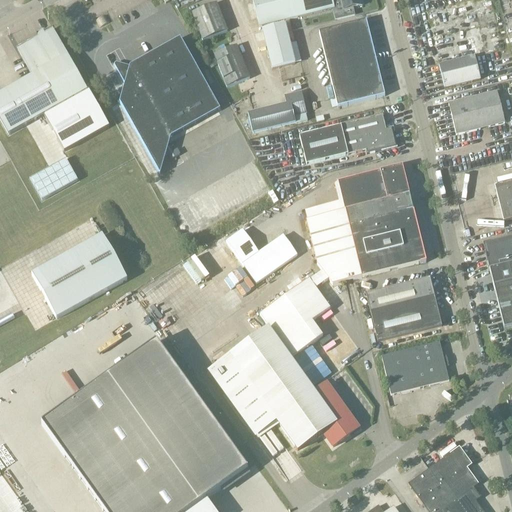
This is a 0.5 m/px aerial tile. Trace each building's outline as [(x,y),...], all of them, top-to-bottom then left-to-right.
[(252,0),(259,27),(297,18),(292,0),(252,0)] [(331,0),(292,0),(297,18),(334,9),(331,0)] [(363,6),(361,0),(340,0),(343,10),(363,6)] [(202,42),(227,32),(216,4),(191,14),(202,42)] [(385,96),(373,50),(366,21),(319,32),(335,99),(330,101),(332,109),(385,96)] [(295,64),(285,27),(285,25),(262,31),(272,70),(295,64)] [(36,34),(38,38),(18,50),(32,76),(0,93),(0,119),(9,135),(43,116),(64,152),(109,127),(88,90),(87,91),(68,56),(53,30),(45,35),(42,31),(36,34)] [(161,174),(170,142),(171,138),(220,110),(180,39),(131,66),(117,63),(116,63),(115,63),(115,64),(114,65),(114,66),(114,67),(131,97),(120,104),(160,175),(161,174)] [(227,88),(249,80),(236,47),(214,56),(227,88)] [(439,65),(445,88),(480,80),(474,56),(439,65)] [(286,105),(248,114),(252,134),(295,123),(295,124),(307,121),(305,115),(306,114),(301,93),(288,96),(288,98),(287,100),(285,101),(286,105)] [(504,124),(501,111),(497,93),(448,105),(456,136),(504,124)] [(367,155),(377,152),(398,147),(393,128),(386,130),(382,116),(299,135),(306,165),(366,151),(367,155)] [(30,179),(42,201),(78,181),(66,160),(30,179)] [(403,167),(338,182),(345,211),(319,218),(317,208),(305,211),(308,220),(307,221),(317,264),(322,272),(309,281),(308,280),(259,316),(274,336),(278,342),(291,359),(323,337),(312,323),(330,310),(315,290),(329,280),(332,286),(419,265),(425,264),(413,212),(411,204),(403,167)] [(511,181),(495,186),(504,222),(511,220),(511,181)] [(243,230),(226,242),(256,285),(297,255),(283,236),(259,253),(243,230)] [(102,236),(31,276),(56,320),(126,280),(102,236)] [(490,270),(511,264),(511,236),(483,243),(486,254),(485,254),(486,261),(487,260),(490,270)] [(511,264),(490,270),(504,329),(511,327),(511,264)] [(377,342),(441,327),(442,327),(430,278),(366,294),(377,342)] [(125,301),(0,377),(0,425),(142,324),(125,301)] [(268,331),(210,373),(256,436),(276,421),(298,451),(323,433),(333,447),(359,429),(326,384),(314,394),(277,343),(278,342),(274,336),(273,337),(268,331)] [(156,343),(41,425),(103,511),(214,511),(206,500),(247,471),(156,343)] [(449,382),(443,358),(440,343),(381,357),(391,396),(449,382)] [(267,453),(287,484),(298,477),(277,443),(272,446),(274,449),(267,453)] [(459,449),(408,485),(426,511),(482,511),(475,502),(480,499),(473,489),(478,485),(466,469),(471,466),(459,449)]
